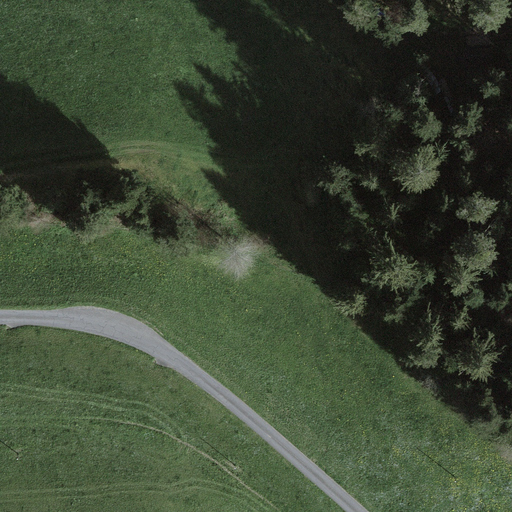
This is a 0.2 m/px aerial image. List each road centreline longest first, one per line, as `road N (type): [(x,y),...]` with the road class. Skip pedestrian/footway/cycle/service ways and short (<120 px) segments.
road 1 (unclassified): [(355,511),(188,368),(144,340),(61,318),(0,316)]
road 2 (track): [(511,32),(408,56),(361,44),(327,0)]
